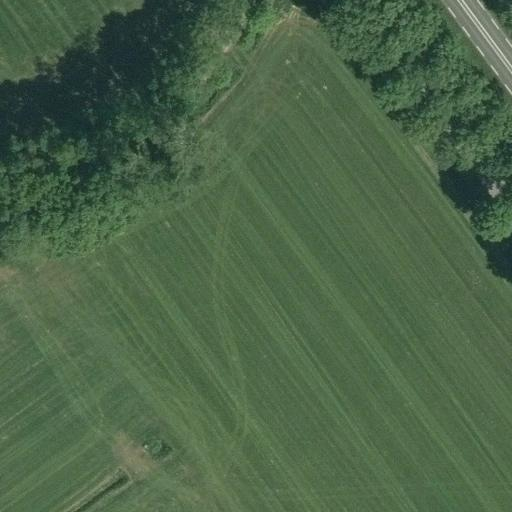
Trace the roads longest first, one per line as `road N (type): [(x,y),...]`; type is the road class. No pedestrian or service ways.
road 1 (track): [(249,0),(199,76),(163,111),(0,191)]
road 2 (unclassified): [(511,206),(358,0)]
